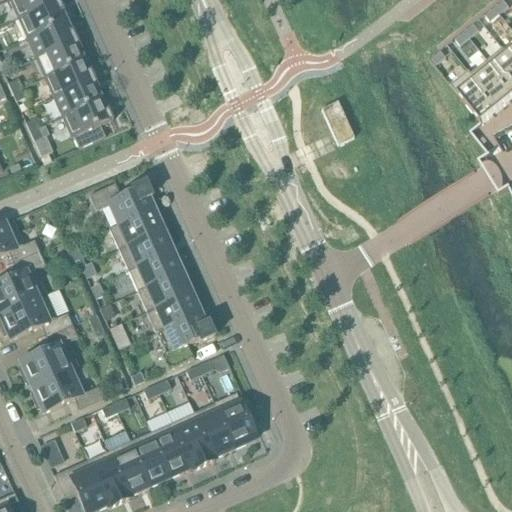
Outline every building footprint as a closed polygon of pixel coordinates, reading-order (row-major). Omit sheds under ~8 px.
[(12,0),(10,1),(19,21),(59,3),(57,0),(12,0)] [(19,21),(28,41),(65,24),(61,14),(63,13),(59,3),(19,21)] [(503,4),(494,11),(500,18),(508,11),(503,4)] [(494,11),(485,19),(491,25),(500,18),(494,11)] [(28,41),(37,60),(76,42),(72,32),(70,34),(65,24),(28,41)] [(473,28),(464,35),(470,42),(479,35),(473,28)] [(464,35),(455,43),(461,49),(470,42),(464,35)] [(37,60),(46,80),(83,63),(79,54),(81,52),(76,42),(37,60)] [(503,51),(488,64),(511,93),(511,63),(505,55),(506,54),(503,51)] [(440,55),(431,62),(437,69),(446,61),(440,55)] [(46,80),(55,100),(94,82),(90,72),(87,73),(83,63),(46,80)] [(472,77),(471,77),(500,113),(511,103),(511,93),(488,64),(472,77)] [(469,74),(451,88),(458,98),(481,126),(482,127),(500,113),(471,77),(472,77),(469,74)] [(12,95),(21,91),(17,82),(8,86),(12,95)] [(55,100),(63,119),(101,103),(96,93),(99,92),(94,82),(55,100)] [(21,91),(12,95),(16,104),(25,100),(21,91)] [(101,103),(63,119),(73,140),(78,152),(105,140),(99,129),(113,123),(107,111),(105,112),(101,103)] [(337,148),(354,141),(337,105),(321,112),(337,148)] [(30,135),(39,131),(35,121),(25,126),(30,135)] [(45,129),(39,132),(43,140),(45,139),(48,137),(45,129)] [(39,131),(30,135),(34,144),(43,140),(39,131)] [(117,227),(152,211),(148,202),(151,200),(145,186),(130,192),(132,196),(121,200),(115,186),(89,198),(96,214),(109,208),(117,227)] [(118,253),(165,232),(160,219),(157,221),(152,211),(117,227),(109,231),(118,253)] [(0,259),(8,256),(13,267),(40,256),(34,243),(23,248),(12,223),(4,227),(0,228),(0,259)] [(128,274),(171,254),(167,245),(171,244),(165,232),(118,253),(128,274)] [(81,258),(75,247),(67,251),(72,262),(81,258)] [(128,274),(138,297),(182,278),(180,272),(183,271),(179,261),(175,263),(171,254),(128,274)] [(0,317),(46,297),(35,273),(45,268),(40,256),(13,267),(18,279),(0,286),(0,317)] [(95,277),(90,265),(81,270),(86,281),(95,277)] [(146,315),(193,294),(188,282),(185,283),(182,278),(138,297),(146,315)] [(98,287),(90,290),(95,301),(103,298),(98,287)] [(156,337),(200,317),(195,308),(199,306),(193,294),(146,315),(156,337)] [(0,320),(0,321),(0,320),(0,328),(4,338),(7,337),(10,343),(41,329),(46,340),(72,328),(67,316),(56,321),(46,297),(0,317),(0,320)] [(100,311),(105,323),(114,319),(109,307),(100,311)] [(165,356),(160,358),(167,374),(194,362),(187,348),(198,343),(200,346),(214,340),(208,326),(204,327),(200,317),(156,337),(165,356)] [(88,321),(97,342),(105,338),(96,318),(88,321)] [(23,371),(20,373),(27,389),(30,388),(31,391),(70,374),(78,370),(68,346),(78,341),(72,328),(46,340),(51,351),(20,365),(23,371)] [(114,343),(119,353),(130,347),(126,338),(114,343)] [(209,364),(197,369),(201,378),(213,373),(209,364)] [(201,378),(197,369),(185,374),(190,384),(201,378)] [(33,394),(30,395),(37,411),(40,410),(43,416),(74,402),(79,413),(105,402),(100,389),(89,394),(80,398),(70,374),(31,391),(33,394)] [(171,392),(167,383),(155,388),(159,397),(171,392)] [(143,394),(147,403),(159,397),(155,388),(143,394)] [(254,419),(246,403),(240,406),(236,397),(214,407),(234,452),(256,442),(247,422),(254,419)] [(113,407),(117,416),(129,411),(125,402),(113,407)] [(117,416),(113,407),(101,412),(105,421),(117,416)] [(214,461),(234,452),(214,407),(193,416),(214,461)] [(192,471),(193,473),(214,464),(213,461),(214,461),(193,416),(172,426),(191,470),(192,471)] [(87,430),(82,421),(70,426),(75,435),(87,430)] [(172,426),(151,435),(171,480),(191,470),(172,426)] [(150,489),(171,480),(151,435),(130,445),(150,489)] [(62,466),(52,444),(41,450),(50,472),(62,466)] [(130,445),(109,454),(129,499),(150,489),(130,445)] [(130,502),(129,499),(109,454),(87,464),(107,509),(108,509),(109,511),(130,502)] [(100,511),(107,509),(87,464),(54,479),(64,502),(76,497),(82,511),(100,511)] [(20,511),(14,497),(0,502),(0,511),(20,511)]
